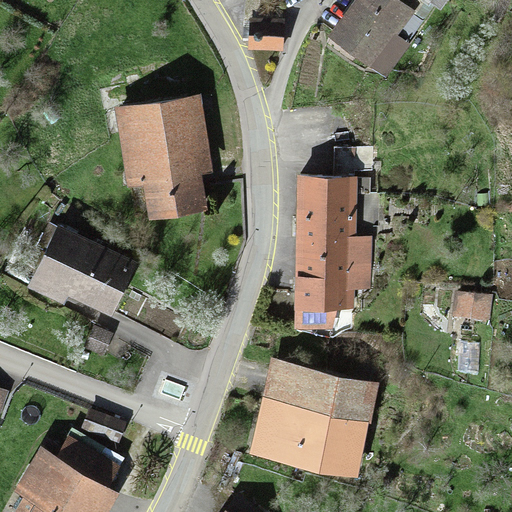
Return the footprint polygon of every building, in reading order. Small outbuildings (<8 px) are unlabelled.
[(400,0),(353,0),(327,35),(386,79),(411,45),(396,34),(414,10),(400,0)] [(283,22),(250,21),(249,52),(282,52),(283,22)] [(201,95),(114,107),(124,184),(143,182),(147,217),(206,209),(201,173),(211,172),(201,95)] [(357,177),(295,177),(294,310),(356,311),(357,177)] [(58,225),(31,282),(109,319),(136,262),(58,225)] [(325,371),(372,382),(377,360),(330,350),(325,371)] [(325,371),(269,358),(246,458),(356,483),(379,383),(372,382),(325,371)] [(122,426),(88,412),(81,428),(116,442),(122,426)] [(35,503),(29,511),(107,511),(119,493),(109,487),(125,459),(70,428),(55,454),(40,445),(14,491),(35,503)] [(256,511),(235,497),(224,511),(256,511)]
